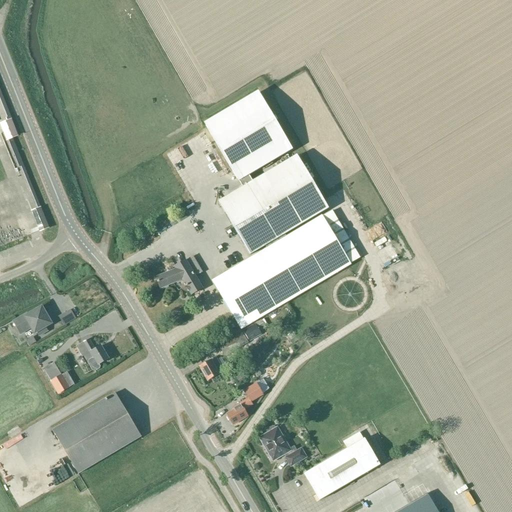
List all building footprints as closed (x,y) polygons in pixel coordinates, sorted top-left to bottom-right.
[(18,137),(11,119),(0,90),(0,99),(7,117),(6,118),(8,121),(0,123),(0,124),(6,141),(8,140),(20,168),(21,168),(38,209),(31,211),(33,216),(39,231),(49,228),(13,139),(18,137)] [(292,150),(287,141),(258,91),(203,123),(242,189),(219,202),(250,255),(265,246),(267,250),(213,282),(240,329),(351,263),(360,258),(333,211),(287,238),(280,225),(322,200),(297,156),(252,183),(249,176),(292,150)] [(387,249),(376,253),(378,258),(390,254),(387,249)] [(196,276),(202,273),(193,256),(175,267),(176,270),(156,278),(160,289),(182,280),(191,295),(203,288),(196,276)] [(41,309),(29,316),(27,314),(16,320),(23,333),(33,327),(39,337),(48,332),(46,328),(53,324),(49,316),(46,318),(41,309)] [(70,322),(76,319),(71,309),(64,313),(70,322)] [(218,342),(220,346),(219,346),(225,357),(261,335),(254,325),(230,340),(228,336),(218,342)] [(293,332),(287,337),(292,345),(299,340),(293,332)] [(76,347),(82,357),(76,361),(80,368),(87,364),(88,363),(93,372),(95,372),(100,370),(100,367),(99,365),(108,359),(101,346),(96,349),(89,339),(76,347)] [(208,381),(219,373),(224,370),(217,358),(212,361),(212,360),(200,367),(208,381)] [(50,381),(58,395),(73,386),(65,372),(62,374),(50,381)] [(227,415),(233,425),(248,416),(244,411),(253,406),(251,402),(263,395),(256,384),(244,391),(248,399),(232,408),(234,411),(227,415)] [(52,431),(78,474),(141,437),(115,393),(52,431)] [(284,456),(285,458),(284,458),(290,468),(307,458),(301,448),(296,451),(294,446),(290,449),(277,427),(276,428),(272,427),(266,430),(266,433),(258,438),(272,463),(284,456)] [(320,501),(376,467),(380,465),(364,439),(364,440),(359,432),(343,442),(347,449),(304,475),(320,501)] [(71,474),(63,478),(66,486),(75,482),(71,474)] [(437,511),(427,494),(395,511),(437,511)]
